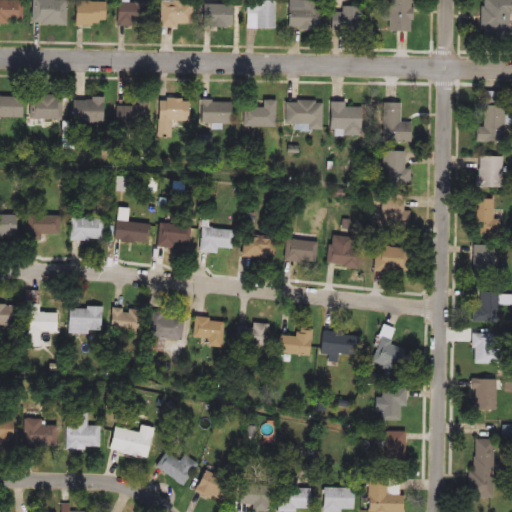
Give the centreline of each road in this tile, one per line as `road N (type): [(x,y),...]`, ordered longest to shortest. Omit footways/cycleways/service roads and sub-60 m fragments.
road 1 (residential): [(511,73),(0,58)]
road 2 (residential): [(434,511),(446,0)]
road 3 (residential): [(443,312),(0,270)]
road 4 (residential): [(0,479),(99,482),(167,511)]
